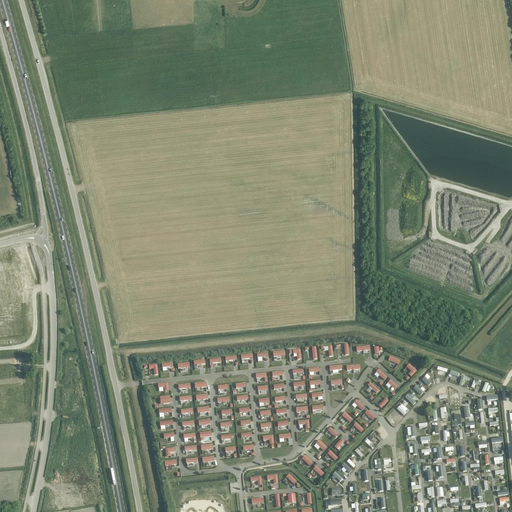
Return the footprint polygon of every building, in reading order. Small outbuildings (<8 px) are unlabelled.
[(300,350),(293,351),(293,355),(296,354),(297,361),(301,360),(300,350)] [(388,361),(398,366),(400,361),(390,357),(388,361)] [(157,365),(149,366),(149,370),(153,369),(154,376),(158,376),(157,365)] [(416,372),(409,365),(406,368),(411,372),(408,375),(411,378),(416,372)] [(376,373),(384,381),(387,378),(378,370),(376,373)] [(428,382),(435,375),(432,372),(426,380),(428,382)] [(471,388),(473,389),(476,382),(478,383),(479,380),(474,379),(471,388)] [(398,388),(391,381),(388,384),(395,391),(398,388)] [(168,383),(158,385),(158,389),(164,388),(164,392),(169,392),(168,383)] [(376,394),(379,391),(370,384),(368,387),(376,394)] [(409,394),(405,398),(413,406),(415,403),(411,400),(413,398),(409,394)] [(455,398),(450,398),(450,404),(459,404),(458,395),(454,396),(455,398)] [(169,397),(160,398),(161,405),(170,404),(169,397)] [(381,410),(388,402),(385,399),(378,407),(381,410)] [(364,409),(356,401),(354,404),(361,411),(364,409)] [(406,413),(399,407),(397,410),(404,416),(406,413)] [(375,419),(367,411),(365,414),(373,422),(375,419)] [(352,420),(345,413),(342,416),(350,423),(352,420)] [(393,417),(391,415),(386,418),(392,425),(394,423),(391,419),(393,417)] [(309,421),(298,422),(298,426),(305,425),(305,430),(309,429),(309,421)] [(361,433),(364,430),(356,423),(353,426),(361,433)] [(338,436),(330,429),(328,432),(335,439),(338,436)] [(270,445),(274,444),(273,436),(262,437),(263,441),(269,441),(270,445)] [(344,442),(341,439),(334,447),(337,450),(344,442)] [(374,447),(367,440),(365,443),(372,450),(374,447)] [(327,448),(319,441),(316,444),(323,452),(327,448)] [(176,452),(175,448),(165,449),(166,457),(170,457),(170,453),(176,452)] [(338,459),(330,451),(327,454),(335,462),(338,459)] [(312,463),(305,456),(302,459),(309,467),(312,463)] [(316,467),(313,470),(321,477),(324,474),(316,467)] [(289,475),(286,478),(294,485),(297,482),(289,475)] [(277,476),(267,477),(267,481),(273,480),(273,485),(278,484),(277,476)] [(261,477),(250,479),(251,482),(257,482),(258,486),(262,486),(261,477)]
